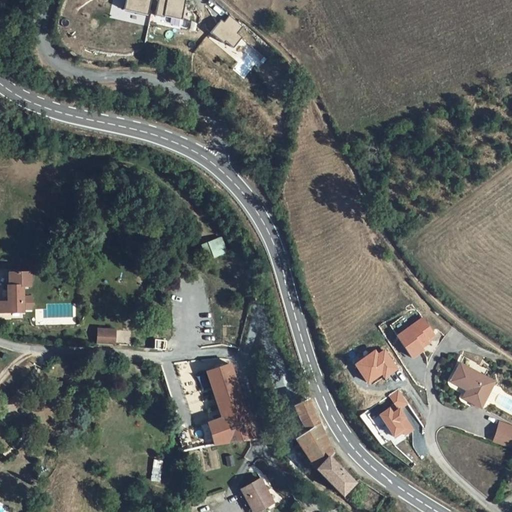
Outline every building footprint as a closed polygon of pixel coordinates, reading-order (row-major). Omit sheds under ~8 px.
[(125,0),(124,10),(147,15),(150,0),(125,0)] [(185,0),(158,0),(155,15),(163,17),(164,16),(181,19),(185,0)] [(223,18),(212,31),(226,42),(227,40),(235,46),(244,35),(239,31),(245,24),(231,13),(226,20),(223,18)] [(277,83),(283,93),(292,87),(285,77),(277,83)] [(207,260),(228,252),(222,236),(201,244),(207,260)] [(23,285),(28,285),(31,268),(6,268),(4,298),(0,297),(0,308),(21,308),(23,285)] [(436,336),(425,319),(398,336),(413,358),(424,351),(423,349),(430,344),(428,341),(436,336)] [(97,329),(96,343),(114,344),(114,330),(97,329)] [(470,384),(467,389),(463,396),(481,406),(495,381),(461,360),(456,369),(461,372),(458,377),(470,384)] [(215,443),(227,441),(258,439),(238,362),(213,371),(224,418),(203,425),(205,435),(213,434),(215,443)] [(461,372),(456,369),(450,379),(455,382),(458,377),(461,372)] [(458,377),(455,382),(467,389),(470,384),(458,377)] [(396,405),(380,415),(394,438),(403,432),(405,435),(412,430),(399,410),(408,404),(399,390),(390,396),(396,405)] [(304,456),(315,472),(327,458),(331,454),(305,401),(293,407),(306,430),(294,438),(300,448),(295,451),(299,458),(304,456)] [(0,412),(0,431),(4,435),(14,423),(0,412)] [(511,435),(511,427),(500,422),(493,437),(508,444),(511,435)] [(236,464),(233,453),(226,454),(229,465),(236,464)] [(353,483),(327,458),(315,472),(310,477),(318,485),(323,480),(342,496),(353,483)] [(273,501),(262,479),(241,489),(253,511),(273,501)] [(356,479),(353,483),(342,496),(348,501),(362,484),(356,479)]
